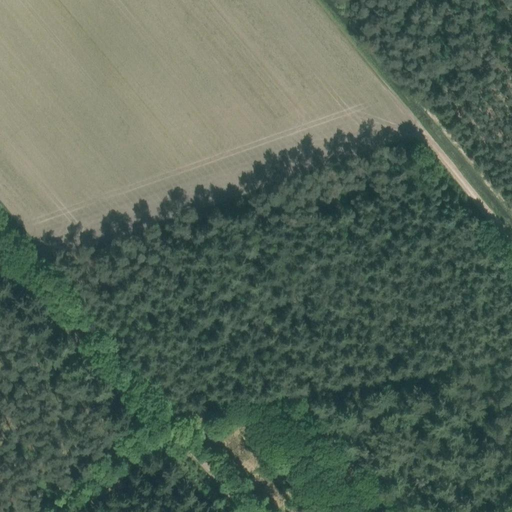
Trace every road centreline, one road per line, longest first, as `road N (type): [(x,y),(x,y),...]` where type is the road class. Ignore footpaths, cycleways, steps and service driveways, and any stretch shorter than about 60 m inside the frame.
road 1 (track): [(235,511),(0,236)]
road 2 (track): [(316,0),(511,242)]
road 3 (track): [(158,422),(49,511)]
